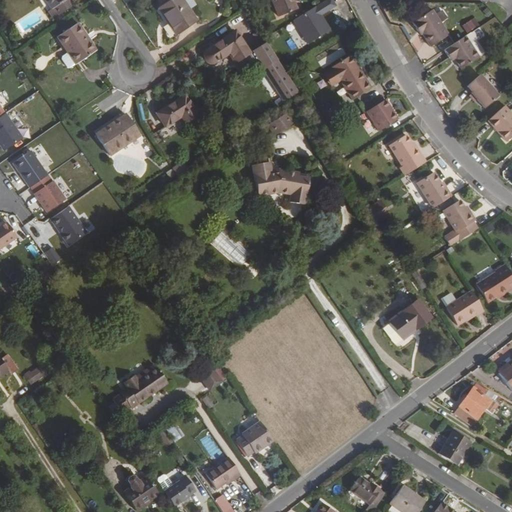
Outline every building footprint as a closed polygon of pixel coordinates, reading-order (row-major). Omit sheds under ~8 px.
[(44,0),(51,11),(66,0),(44,0)] [(193,22),(179,0),(168,0),(156,8),(173,34),(193,22)] [(270,0),(279,18),(297,10),(291,0),(270,0)] [(336,8),(331,0),(330,0),(294,22),(308,46),(331,32),(321,17),(336,8)] [(448,34),(431,10),(411,23),(417,31),(419,30),(421,34),(430,47),(448,34)] [(472,19),(462,26),(468,34),(477,27),(472,19)] [(82,39),(84,37),(76,25),(57,39),(75,66),(93,54),(82,39)] [(265,44),(248,55),(234,34),(206,52),(206,55),(205,58),(206,61),(209,64),(212,65),(215,65),(229,56),(234,64),(242,76),(256,67),(250,58),(253,56),(275,89),(288,81),(265,44)] [(460,69),(478,57),(464,36),(443,50),(448,58),(451,56),(453,59),(460,69)] [(332,67),(333,69),(329,72),(328,76),(332,82),(336,83),(340,80),(353,100),(371,88),(359,70),(357,70),(354,66),(355,63),(350,56),(332,67)] [(323,76),(331,87),(336,83),(332,82),(328,76),(329,72),(323,76)] [(497,97),(479,75),(466,87),(471,92),(470,93),(484,109),(497,97)] [(183,98),(155,116),(164,128),(180,117),(185,124),(196,117),(183,98)] [(393,109),(389,102),(370,114),(382,134),(401,121),(396,113),(394,114),(391,110),(393,109)] [(511,135),(511,116),(503,106),(487,120),(505,142),(511,135)] [(5,115),(0,118),(0,146),(4,152),(22,139),(6,114),(5,115)] [(274,138),(292,125),(285,114),(266,126),(274,138)] [(110,157),(139,137),(125,115),(96,135),(110,157)] [(400,168),(405,177),(424,165),(420,158),(421,156),(416,148),(414,149),(406,136),(389,147),(402,167),(400,168)] [(30,152),(12,164),(29,189),(47,177),(30,152)] [(182,161),(172,167),(177,174),(186,168),(182,161)] [(290,205),(305,207),(310,178),(278,172),(272,173),(269,164),(251,168),(258,198),(277,195),(291,197),(290,205)] [(433,172),(416,183),(432,208),(450,196),(446,188),(444,189),(433,172)] [(34,195),(47,214),(65,201),(52,183),(34,195)] [(378,218),(386,214),(379,201),(372,205),(378,218)] [(461,239),(477,229),(473,222),(475,221),(469,212),(467,213),(464,208),(459,201),(443,211),(461,239)] [(68,208),(50,220),(68,247),(86,234),(68,208)] [(0,249),(17,238),(6,224),(0,227),(0,249)] [(34,244),(28,246),(32,257),(39,255),(34,244)] [(511,289),(511,277),(505,266),(495,272),(496,273),(476,287),(486,303),(494,298),(498,295),(500,298),(511,289)] [(476,317),(483,312),(471,291),(445,308),(456,326),(474,314),(476,317)] [(402,340),(429,318),(415,301),(387,323),(402,340)] [(3,357),(0,359),(0,374),(3,372),(6,376),(13,371),(3,357)] [(195,375),(212,390),(225,376),(208,360),(195,375)] [(129,409),(165,384),(152,364),(143,371),(146,375),(135,382),(132,378),(132,376),(122,383),(125,388),(118,393),(129,409)] [(511,367),(497,379),(511,397),(511,396),(511,367)] [(41,379),(36,371),(32,374),(37,381),(41,379)] [(135,382),(146,375),(143,371),(132,378),(135,382)] [(37,381),(32,374),(28,376),(21,381),(27,388),(37,381)] [(475,388),(454,420),(472,431),(483,413),(492,418),(498,410),(497,408),(500,403),(475,388)] [(207,398),(203,400),(209,410),(213,407),(207,398)] [(164,429),(174,444),(184,437),(174,422),(164,429)] [(254,454),(273,442),(260,423),(242,436),(242,438),(237,442),(247,458),(254,453),(254,454)] [(456,470),(469,449),(451,438),(447,446),(448,447),(440,460),(456,470)] [(237,442),(235,443),(246,458),(247,458),(237,442)] [(232,482),(240,477),(227,458),(204,474),(215,490),(231,480),(232,482)] [(187,494),(194,489),(185,475),(163,491),(174,506),(188,496),(187,494)] [(122,492),(135,511),(143,505),(141,502),(155,492),(145,477),(122,492)] [(349,498),(369,511),(368,511),(377,511),(385,501),(378,497),(370,492),(368,495),(356,488),(349,498)] [(141,502),(143,505),(158,495),(155,492),(141,502)] [(391,511),(421,511),(424,508),(401,492),(389,510),(391,511)] [(222,511),(235,511),(223,494),(214,500),(222,511)]
